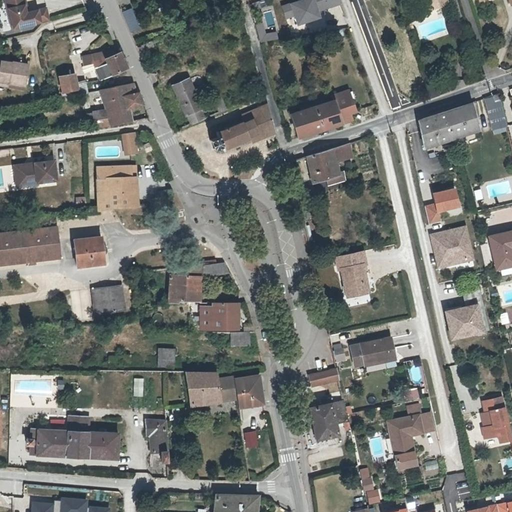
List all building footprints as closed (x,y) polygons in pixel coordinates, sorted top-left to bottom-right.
[(21,0),(1,0),(9,28),(28,23),(46,18),(43,8),(25,12),(21,0)] [(342,4),(340,0),(297,0),(282,5),(286,19),(296,16),(299,25),(323,17),(321,11),(342,4)] [(426,0),(429,8),(446,3),(444,0),(426,0)] [(131,8),(122,11),(128,26),(137,22),(131,8)] [(84,57),(85,65),(97,63),(103,80),(129,68),(121,51),(94,55),(88,56),(84,57)] [(64,96),(80,94),(78,85),(73,59),(58,62),(64,96)] [(0,60),(0,81),(9,83),(26,86),(29,64),(12,62),(3,61),(0,60)] [(174,85),(187,114),(188,113),(201,108),(188,79),(174,85)] [(87,83),(78,85),(80,94),(88,92),(87,83)] [(125,96),(139,92),(135,83),(122,86),(125,96)] [(106,105),(107,110),(112,125),(133,121),(128,108),(144,104),(139,92),(125,96),(122,86),(101,90),(99,98),(102,106),(106,105)] [(222,112),(229,110),(223,95),(216,97),(222,112)] [(509,128),(503,101),(497,102),(495,96),(487,99),(494,131),(509,128)] [(339,109),(348,106),(345,97),(335,100),(339,109)] [(353,121),(348,106),(339,109),(335,100),(294,114),(293,111),(291,113),(299,138),(353,121)] [(474,103),(447,113),(453,140),(477,132),(480,131),(474,103)] [(216,149),(219,148),(220,150),(224,149),(225,150),(252,139),(253,143),(276,134),(268,106),(241,117),(244,123),(217,134),(219,138),(213,141),(216,149)] [(201,108),(188,113),(193,124),(205,119),(201,108)] [(112,125),(107,110),(95,112),(98,127),(112,125)] [(427,149),(453,140),(447,113),(421,122),(427,149)] [(135,131),(121,133),(123,154),(137,153),(135,131)] [(309,159),(316,184),(343,176),(339,162),(353,158),(350,146),(309,159)] [(26,169),(5,171),(7,189),(29,187),(28,185),(47,182),(45,163),(25,165),(26,169)] [(99,179),(111,179),(111,168),(99,168),(99,179)] [(133,168),(111,168),(111,179),(99,179),(99,208),(138,207),(138,179),(134,179),(133,168)] [(75,204),(85,204),(85,196),(76,196),(75,204)] [(441,212),(437,213),(433,198),(426,200),(432,225),(442,223),(441,212)] [(465,226),(430,233),(438,269),(473,261),(465,226)] [(56,227),(0,232),(0,265),(59,259),(56,227)] [(511,233),(488,238),(495,271),(511,267),(511,233)] [(104,234),(77,238),(80,263),(107,260),(105,245),(104,234)] [(485,269),(490,267),(486,247),(481,248),(485,269)] [(366,251),(338,256),(347,301),(375,295),(366,251)] [(206,279),(228,275),(226,261),(204,264),(206,279)] [(167,268),(168,272),(171,272),(171,303),(182,304),(182,302),(201,303),(201,265),(167,268)] [(120,284),(91,287),(94,311),(123,309),(120,284)] [(463,291),(466,307),(472,306),(481,304),(478,289),(463,291)] [(200,305),(200,329),(241,330),(242,302),(214,302),(214,305),(200,305)] [(472,306),(466,307),(445,312),(452,338),(479,332),(472,306)] [(500,325),(509,323),(507,312),(498,313),(500,325)] [(249,345),(249,331),(230,331),(230,345),(249,345)] [(354,345),(356,358),(365,356),(367,363),(385,359),(394,357),(396,357),(391,337),(354,345)] [(333,344),(335,362),(344,361),(342,343),(333,344)] [(157,366),(174,366),(175,348),(157,347),(157,366)] [(358,365),(367,363),(365,356),(356,358),(358,365)] [(310,376),(313,386),(340,379),(337,369),(310,376)] [(193,403),(237,399),(234,377),(234,375),(220,376),(219,371),(189,372),(192,402),(193,403)] [(237,399),(238,404),(260,403),(258,376),(234,377),(237,399)] [(406,400),(419,398),(417,389),(404,390),(406,400)] [(344,401),(311,408),(317,440),(339,435),(337,425),(349,422),(344,401)] [(484,441),(490,440),(497,438),(499,445),(510,443),(502,402),(483,405),(486,417),(482,418),(485,432),(482,433),(484,441)] [(30,444),(30,452),(115,457),(116,431),(88,430),(88,415),(68,414),(67,428),(31,427),(30,436),(27,436),(26,444),(30,444)] [(429,416),(388,425),(398,471),(417,468),(411,444),(408,444),(407,438),(432,433),(429,416)] [(149,450),(160,451),(166,450),(164,418),(146,418),(146,433),(148,433),(149,450)] [(254,432),(244,433),(245,449),(256,447),(254,432)] [(497,438),(490,440),(491,447),(499,445),(497,438)] [(369,466),(358,469),(368,505),(379,501),(369,466)] [(428,479),(440,476),(438,467),(426,470),(428,479)] [(214,494),(212,511),(256,511),(258,497),(214,494)] [(85,511),(87,499),(62,496),(59,511),(85,511)] [(51,511),(53,500),(31,499),(30,511),(51,511)] [(511,511),(511,499),(495,504),(496,511),(511,511)]
